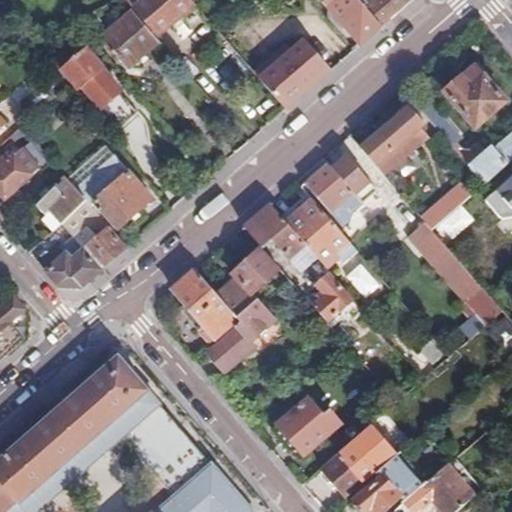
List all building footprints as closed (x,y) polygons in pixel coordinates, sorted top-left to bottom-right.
[(149,0),(148,1),(152,5),(142,14),(159,35),(194,5),(189,0),(149,0)] [(358,0),(321,0),(361,44),(382,27),(358,0)] [(358,0),(382,27),(412,0),(358,0)] [(157,42),(133,13),(105,36),(130,66),(157,42)] [(0,51),(2,54),(22,37),(12,26),(0,37),(0,51)] [(255,73),(287,110),(332,70),(305,39),(293,50),(281,61),(276,55),(255,73)] [(78,54),(70,44),(53,58),(80,90),(83,87),(101,107),(120,90),(102,70),(106,66),(89,46),(78,54)] [(288,44),(276,55),(281,61),(293,50),(288,44)] [(346,71),(371,54),(365,45),(340,62),(346,71)] [(445,94),(475,129),(505,102),(482,77),(487,73),(479,65),(445,94)] [(34,118),(69,88),(59,76),(45,89),(32,74),(12,91),(34,118)] [(409,107),(361,150),(384,176),(429,136),(421,126),(424,124),(409,107)] [(0,130),(8,123),(0,113),(0,130)] [(445,118),(435,127),(453,148),(463,139),(445,118)] [(511,132),(500,144),(503,147),(505,146),(510,151),(511,149),(511,132)] [(511,160),(511,149),(510,151),(505,146),(503,147),(500,144),(471,168),(485,184),(511,160)] [(106,146),(68,179),(70,182),(76,189),(115,156),(106,146)] [(0,167),(0,192),(7,200),(20,188),(32,177),(14,155),(11,158),(8,154),(0,161),(0,164),(2,166),(0,167)] [(88,205),(90,207),(95,202),(118,229),(152,200),(115,156),(76,189),(88,205)] [(328,166),(301,190),(311,201),(339,233),(349,224),(353,215),(378,193),(349,160),(334,173),(328,166)] [(88,205),(76,189),(70,182),(55,195),(48,202),(40,209),(48,217),(53,213),(63,226),(88,205)] [(446,219),(472,196),(462,184),(435,208),(446,219)] [(7,200),(0,205),(0,219),(3,223),(29,200),(20,188),(7,200)] [(48,202),(55,195),(51,190),(44,197),(48,202)] [(339,233),(311,201),(286,223),(307,247),(318,260),(326,269),(339,258),(336,254),(348,244),(339,233)] [(511,201),(498,214),(511,229),(511,201)] [(100,273),(126,250),(90,207),(88,205),(63,226),(62,227),(74,241),(100,273)] [(286,223),(271,205),(244,229),(261,250),(262,251),(272,241),(290,261),(307,247),(286,223)] [(63,226),(53,213),(48,217),(44,220),(55,233),(62,227),(63,226)] [(486,293),(425,223),(409,237),(470,307),(486,293)] [(80,290),(100,273),(74,241),(61,251),(57,245),(36,262),(60,290),(80,290)] [(302,274),(318,260),(307,247),(290,261),(302,274)] [(280,271),(262,251),(261,250),(232,275),(235,280),(218,295),(239,320),(241,322),(260,305),(252,296),(280,271)] [(363,299),(379,285),(357,262),(342,276),(363,299)] [(218,295),(197,270),(173,290),(204,327),(198,332),(209,346),(239,320),(218,295)] [(309,305),(326,323),(350,301),(327,274),(313,284),(321,294),(309,305)] [(309,304),(289,281),(282,287),(302,309),(309,304)] [(0,309),(11,322),(25,309),(14,296),(0,307),(0,309)] [(260,305),(241,322),(204,354),(223,375),(254,347),(250,343),(274,321),(260,305)] [(0,359),(29,334),(29,328),(15,327),(11,322),(0,309),(0,359)] [(511,345),(511,327),(505,320),(490,333),(505,351),(511,345)] [(444,352),(433,341),(421,351),(431,363),(444,352)] [(393,352),(379,364),(391,378),(405,366),(393,352)] [(0,511),(237,511),(111,367),(0,462),(0,511)] [(341,424),(325,405),(317,411),(307,398),(276,425),(303,456),(341,424)] [(370,463),(351,441),(319,468),(344,497),(376,470),(370,463)] [(397,456),(378,472),(382,476),(400,498),(405,504),(409,500),(424,487),(397,456)] [(377,457),(370,463),(376,470),(383,463),(377,457)] [(456,511),(483,490),(456,460),(424,487),(409,500),(415,507),(427,497),(440,511),(456,511)] [(384,511),(400,498),(382,476),(353,501),(361,511),(366,511),(371,509),(373,511),(384,511)]
